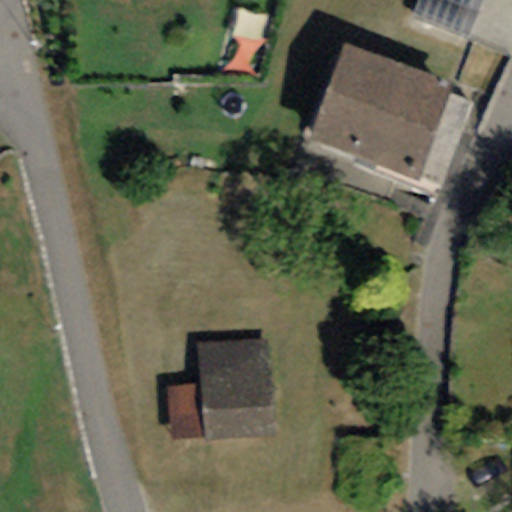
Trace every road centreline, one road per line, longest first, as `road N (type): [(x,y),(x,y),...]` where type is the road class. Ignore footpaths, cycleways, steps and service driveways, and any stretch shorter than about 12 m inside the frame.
road 1 (unclassified): [(124,511),(32,142),(0,87)]
road 2 (residential): [(420,511),(431,313),(448,220),(511,89)]
